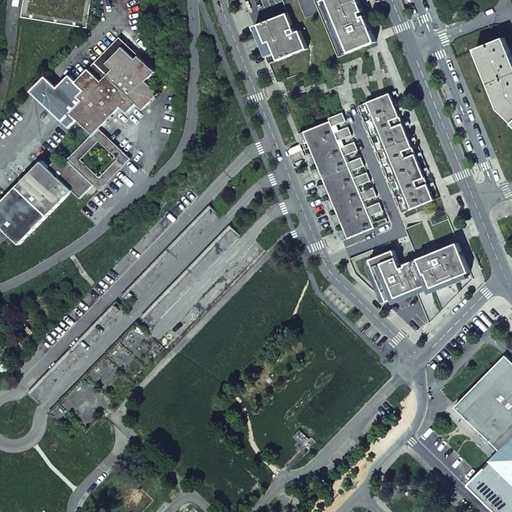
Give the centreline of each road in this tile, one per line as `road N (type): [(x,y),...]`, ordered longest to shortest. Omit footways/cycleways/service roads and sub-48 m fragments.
road 1 (residential): [(305,221),(110,408),(136,435)]
road 2 (tertiary): [(410,44),(501,281)]
road 3 (residential): [(305,221),(221,0)]
road 4 (residential): [(415,360),(328,269),(305,221)]
